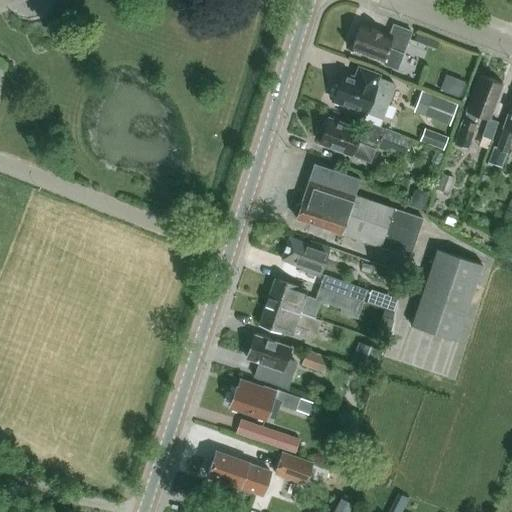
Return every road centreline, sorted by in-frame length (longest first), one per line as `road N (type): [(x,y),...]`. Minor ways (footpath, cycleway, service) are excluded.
road 1 (tertiary): [(142,511),(228,254)]
road 2 (tertiary): [(228,254),(309,0)]
road 3 (residential): [(228,254),(0,163)]
